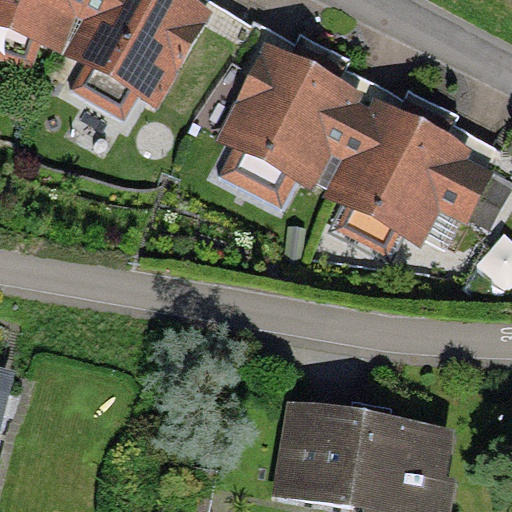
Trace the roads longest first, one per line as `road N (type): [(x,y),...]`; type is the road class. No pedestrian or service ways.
road 1 (residential): [(511,342),(397,336),(0,269)]
road 2 (residential): [(362,0),(511,72)]
